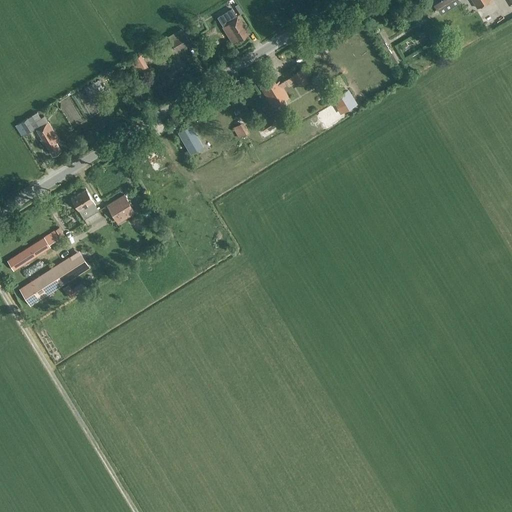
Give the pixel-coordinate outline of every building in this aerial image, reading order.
[(430,0),(437,10),(452,0),(472,0),(477,7),(488,0),(430,0)] [(227,25),(222,28),(232,44),(236,41),(237,41),(248,35),(237,16),(226,23),(227,25)] [(390,27),(385,29),(390,39),(394,37),(390,27)] [(176,52),(190,43),(183,32),(169,41),(176,52)] [(403,62),(409,58),(399,44),(394,47),(403,62)] [(130,61),(138,75),(149,69),(141,54),(130,61)] [(299,86),(308,81),(300,68),(292,74),(293,76),(279,83),(279,82),(276,84),(270,76),(258,84),(272,107),(288,97),(283,88),(296,80),(299,86)] [(308,81),(317,96),(330,88),(320,74),(308,81)] [(90,98),(100,92),(104,89),(101,85),(97,88),(93,82),(84,89),(90,98)] [(342,94),(336,83),(329,87),(335,98),(342,94)] [(35,128),(36,130),(42,139),(40,140),(42,145),(44,143),(52,157),(61,152),(56,143),(59,141),(48,123),(43,115),(39,118),(35,113),(20,123),(20,124),(15,127),(21,136),(35,128)] [(276,114),(259,124),(265,133),(282,123),(276,114)] [(249,133),(242,122),(233,128),(239,139),(249,133)] [(190,154),(202,147),(190,125),(177,132),(190,154)] [(78,211),(84,219),(98,210),(93,202),(86,190),(71,199),(78,211)] [(123,195),(106,205),(116,221),(133,211),(123,195)] [(51,248),(49,245),(65,235),(59,227),(43,237),(7,261),(14,272),(51,248)] [(31,306),(90,268),(80,251),(20,289),(31,306)] [(69,298),(85,288),(82,283),(72,289),(69,284),(63,288),(69,298)]
